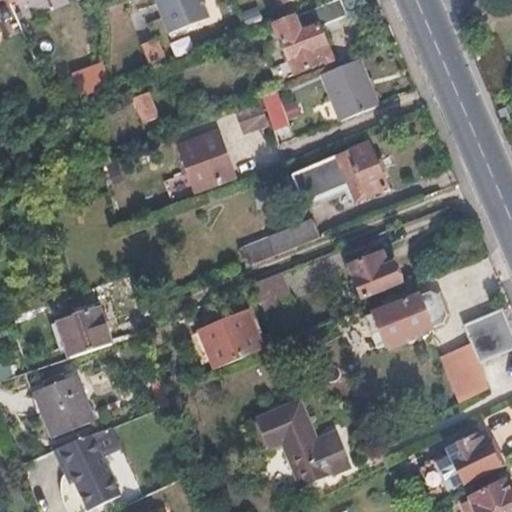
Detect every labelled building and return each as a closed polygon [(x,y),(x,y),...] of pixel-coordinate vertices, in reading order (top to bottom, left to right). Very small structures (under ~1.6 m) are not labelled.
[(58,0),(36,0),(39,10),(59,4),(58,0)] [(211,14),(205,0),(159,0),(171,30),(211,14)] [(328,40),(322,22),(326,21),(326,9),(325,3),(278,21),(298,69),(327,59),(321,42),(328,40)] [(158,36),(141,42),(149,68),(166,63),(158,36)] [(379,101),(361,56),(323,71),(342,117),(379,101)] [(140,121),(158,115),(151,89),(132,95),(140,121)] [(289,118),(277,90),(263,95),(274,124),(289,118)] [(240,133),(266,126),(260,103),(234,110),(240,133)] [(236,171),(219,126),(179,142),(196,186),(236,171)] [(388,184),(370,139),(293,170),(304,197),(342,183),(349,201),(388,184)] [(249,265),(322,237),(314,216),(241,245),(249,265)] [(402,276),(395,257),(387,258),(384,249),(367,256),(365,255),(351,260),(363,291),(402,276)] [(297,302),(285,270),(258,281),(270,312),(297,302)] [(445,319),(448,310),(439,291),(431,288),(399,300),(397,293),(388,297),(390,304),(367,313),(380,344),(387,342),(392,343),(405,339),(405,335),(445,319)] [(116,340),(104,303),(64,316),(76,354),(116,340)] [(511,324),(505,305),(480,315),(481,320),(468,326),(476,345),(489,340),(487,334),(511,324)] [(266,346),(251,308),(204,327),(197,329),(208,359),(216,357),(219,366),(266,346)] [(96,419),(79,373),(39,387),(41,393),(56,434),(96,419)] [(319,436),(304,398),(257,416),(268,447),(283,441),(301,485),(353,465),(339,429),(319,436)] [(498,460),(482,427),(449,444),(452,450),(465,476),(498,460)] [(121,494),(93,432),(60,445),(88,509),(121,494)] [(465,476),(452,450),(421,466),(434,491),(465,476)] [(511,511),(511,489),(509,490),(504,479),(472,494),(472,497),(463,502),(467,511),(511,511)]
